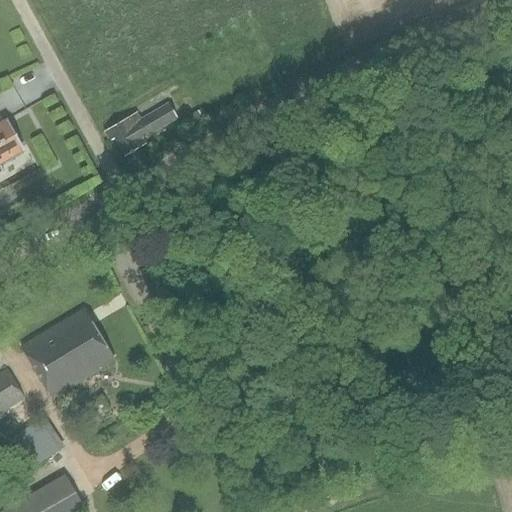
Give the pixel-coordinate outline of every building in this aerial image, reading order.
[(131,115),(104,131),(110,141),(113,139),(124,157),(144,145),(142,141),(167,128),(181,120),(172,102),(140,119),(137,114),(132,117),(131,115)] [(199,111),(185,119),(190,127),(204,119),(199,111)] [(0,168),(0,159),(18,150),(5,127),(0,129),(0,174),(3,173),(0,168)] [(51,399),(114,361),(82,309),(20,348),(51,399)] [(7,374),(0,377),(0,416),(24,402),(7,374)] [(85,392),(76,398),(84,411),(93,405),(85,392)] [(15,440),(35,469),(66,449),(46,419),(15,440)] [(86,511),(65,476),(1,511),(86,511)]
